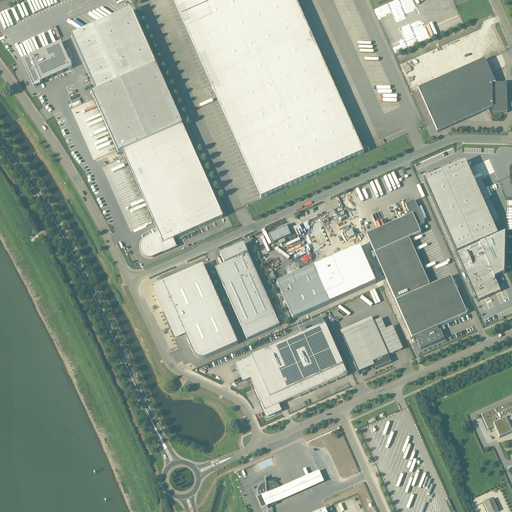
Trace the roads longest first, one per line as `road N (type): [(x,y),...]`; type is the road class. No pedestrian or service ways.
road 1 (unclassified): [(128,282),(446,141),(511,139)]
road 2 (tertiary): [(150,417),(68,242),(0,142)]
road 3 (unclassified): [(128,282),(61,158),(0,69)]
road 4 (unclassified): [(262,443),(238,401),(167,364),(128,282)]
road 5 (unclassified): [(339,409),(511,333)]
